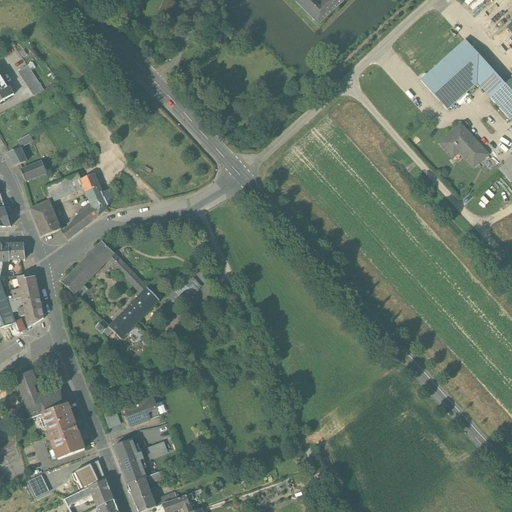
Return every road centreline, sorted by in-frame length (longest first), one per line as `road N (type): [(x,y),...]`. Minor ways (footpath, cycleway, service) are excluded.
road 1 (tertiary): [(511,472),(242,176)]
road 2 (residential): [(196,203),(332,511)]
road 3 (track): [(347,81),(511,264)]
road 4 (tertiary): [(242,176),(77,0)]
road 5 (residential): [(59,331),(126,511)]
road 6 (track): [(380,47),(448,125),(473,104),(508,141)]
road 7 (tertiary): [(196,203),(103,226),(45,265)]
road 8 (track): [(347,81),(242,176)]
